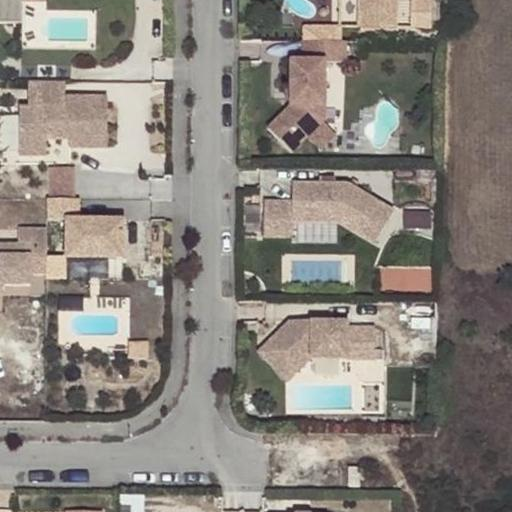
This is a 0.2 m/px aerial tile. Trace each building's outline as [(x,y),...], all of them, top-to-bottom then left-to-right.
[(399,0),(343,0),(343,3),(362,3),(361,36),(400,36),(400,6),(399,0)] [(435,6),(415,6),(414,36),(435,36),(435,6)] [(343,46),(300,46),(300,66),(288,66),(287,111),(265,134),(288,157),(304,142),(319,126),(321,124),(322,68),(343,68),(343,46)] [(56,89),(20,88),(19,115),(10,115),(10,162),(36,163),(36,146),(51,146),(52,135),(60,135),(60,147),(60,155),(98,155),(98,105),(56,105),(56,89)] [(319,126),(304,142),(317,155),(333,140),(319,126)] [(60,135),(52,135),(51,146),(60,147),(60,135)] [(344,178),(288,178),(288,196),(260,196),(259,230),(289,231),(289,216),(333,216),(370,239),(390,206),(344,178)] [(69,182),(36,182),(37,203),(56,203),(56,241),(113,241),(114,203),(69,203),(69,182)] [(0,268),(22,269),(21,257),(38,257),(37,212),(9,212),(9,228),(0,228),(0,268)] [(294,360),(307,348),(370,347),(370,315),(342,315),(343,311),(286,311),(265,331),(294,360)] [(139,326),(119,325),(119,339),(138,341),(139,326)] [(265,331),(254,341),(283,371),(294,360),(265,331)] [(360,455),(351,455),(351,474),(360,474),(360,455)] [(99,511),(99,503),(65,503),(64,511),(99,511)]
